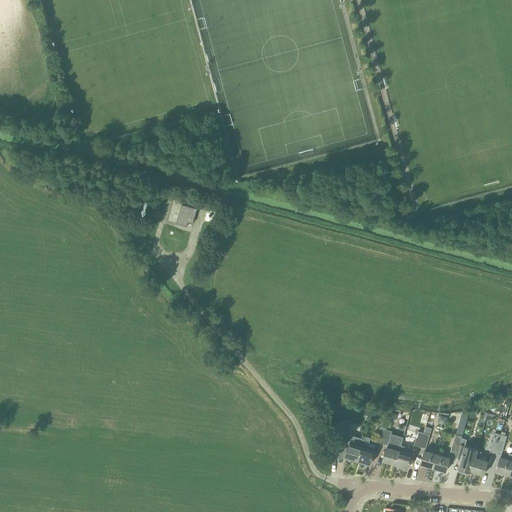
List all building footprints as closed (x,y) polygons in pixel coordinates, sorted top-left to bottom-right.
[(188,223),(193,224),(197,209),(182,204),(177,224),(187,227),(188,223)] [(462,412),(451,449),(457,451),(462,437),(461,436),(468,413),(462,412)] [(376,442),(382,444),(386,430),(388,424),(382,422),(381,428),(380,428),(376,442)] [(334,432),(333,446),(339,447),(347,447),(345,457),(358,461),(364,439),(350,435),(350,433),(351,425),(342,424),(341,432),(334,432)] [(382,444),(387,445),(389,441),(392,431),(386,430),(382,444)] [(424,433),(418,431),(413,445),(420,447),(424,433)] [(424,433),(420,447),(425,449),(429,434),(424,433)] [(502,435),(495,433),(490,452),(496,453),(502,435)] [(507,436),(502,435),(496,453),(501,455),(507,436)] [(364,439),(358,461),(370,465),(375,451),(374,451),(376,445),(369,443),(371,438),(365,436),(364,439)] [(467,438),(462,437),(457,451),(456,457),(461,459),(465,446),(466,440),(467,438)] [(382,461),(395,465),(401,445),(389,441),(387,445),(382,461)] [(412,454),(413,449),(401,445),(395,465),(408,468),(412,454)] [(459,468),(458,470),(465,472),(465,470),(470,471),(475,457),(477,450),(465,446),(461,459),(458,468),(459,468)] [(433,468),(437,454),(425,450),(420,464),(433,468)] [(509,474),(511,463),(511,453),(509,453),(508,459),(500,457),(496,471),(509,474)] [(445,472),(450,458),(437,454),(433,468),(445,472)] [(475,457),(470,471),(483,475),(488,461),(475,457)]
